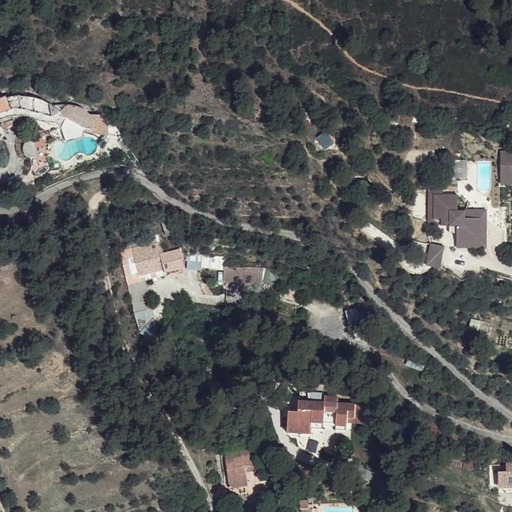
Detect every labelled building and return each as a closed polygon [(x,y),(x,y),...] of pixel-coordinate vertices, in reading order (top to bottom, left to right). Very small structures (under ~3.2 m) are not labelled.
[(6,95),(0,97),(0,123),(1,123),(15,117),(6,95)] [(66,104),(60,110),(66,116),(62,125),(67,139),(83,134),(85,126),(93,127),(93,130),(110,132),(109,122),(101,112),(97,112),(96,116),(94,115),(93,114),(91,112),(90,111),(88,109),(86,107),(84,106),(80,104),(77,103),(74,102),(71,102),(69,101),(66,104)] [(15,117),(1,123),(3,128),(17,122),(15,117)] [(511,150),(502,150),(501,160),(511,161),(511,150)] [(457,195),(433,193),(432,215),(440,217),(440,224),(445,224),(447,231),(454,232),(454,244),(480,245),(480,220),(463,218),(462,211),(457,210),(457,195)] [(123,266),(127,284),(141,280),(140,277),(154,273),(160,270),(164,269),(165,272),(185,267),(180,249),(163,253),(160,240),(144,245),(145,247),(125,254),(128,265),(123,266)] [(189,257),(188,268),(200,269),(200,258),(189,257)] [(245,267),(229,267),(229,279),(237,279),(237,285),(246,285),(245,267)] [(141,280),(127,284),(134,312),(138,325),(140,332),(153,318),(145,279),(141,280)] [(345,311),(349,326),(366,321),(362,307),(345,311)] [(140,332),(149,338),(156,328),(154,317),(153,318),(140,332)] [(288,410),(287,426),(311,427),(311,421),(317,422),(318,415),(336,416),(336,422),(336,424),(346,425),(346,422),(347,417),(365,418),(366,404),(337,402),(337,396),(324,396),(324,401),(299,400),(298,411),(288,410)] [(317,422),(311,421),(311,427),(323,428),(323,422),(336,422),(336,416),(318,415),(317,422)] [(249,423),(231,427),(235,440),(252,436),(249,423)] [(266,444),(259,445),(262,463),(269,462),(266,444)] [(254,448),(224,454),(229,487),(247,483),(245,472),(245,466),(254,464),(262,463),(259,445),(253,446),(254,448)] [(445,457),(444,464),(463,468),(464,461),(445,457)] [(477,464),(464,461),(463,468),(477,471),(477,464)] [(498,473),(499,487),(511,486),(511,462),(507,463),(507,472),(498,473)]
